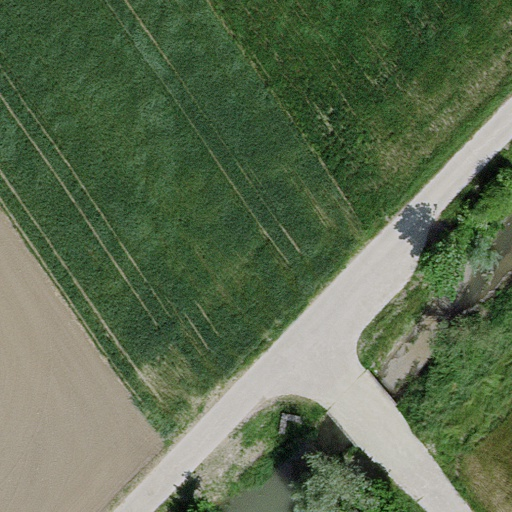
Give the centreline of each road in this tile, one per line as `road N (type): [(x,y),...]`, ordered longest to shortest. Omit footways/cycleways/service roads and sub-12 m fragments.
road 1 (track): [(137,511),(511,123)]
road 2 (track): [(449,511),(299,342)]
